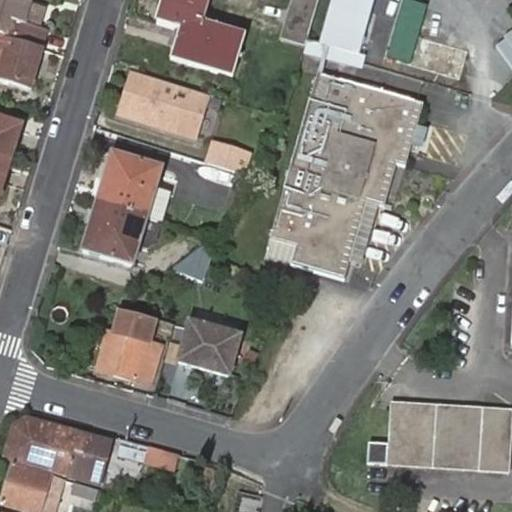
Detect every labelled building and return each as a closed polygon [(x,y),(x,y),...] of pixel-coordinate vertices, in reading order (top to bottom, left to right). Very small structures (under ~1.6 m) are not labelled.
[(0,0),(0,40),(40,53),(46,36),(38,33),(44,14),(0,0)] [(171,60),(234,79),(246,36),(203,23),(210,0),(163,0),(157,24),(179,31),(171,60)] [(316,0),(288,0),(277,40),(303,48),(316,0)] [(333,0),(319,53),(339,58),(342,48),(356,52),(370,0),(333,0)] [(390,68),(414,75),(424,45),(399,37),(390,68)] [(0,82),(28,92),(40,53),(0,40),(0,82)] [(183,88),(132,72),(119,115),(157,126),(158,120),(168,124),(172,130),(196,138),(205,107),(180,100),(183,88)] [(316,75),(270,241),(295,248),(290,265),(345,279),(366,201),(391,208),(392,205),(384,203),(395,164),(405,168),(422,105),(316,75)] [(0,166),(8,169),(20,131),(0,124),(0,166)] [(215,143),(209,163),(244,173),(250,153),(215,143)] [(113,157),(98,205),(145,219),(160,171),(113,157)] [(0,195),(8,169),(0,166),(0,195)] [(145,219),(98,205),(83,253),(131,265),(145,219)] [(201,246),(174,267),(203,281),(216,254),(212,252),(201,246)] [(152,321),(116,311),(110,334),(107,334),(97,372),(148,386),(158,348),(146,344),(152,321)] [(237,336),(188,322),(176,360),(227,374),(237,336)] [(388,445),(386,465),(507,473),(511,410),(391,403),(388,445)] [(112,445),(28,421),(15,428),(6,460),(48,473),(47,476),(75,485),(88,489),(95,464),(106,467),(112,445)] [(367,464),(386,465),(388,445),(369,444),(367,464)] [(106,467),(95,464),(88,489),(100,492),(106,467)] [(1,508),(12,511),(56,511),(65,484),(13,470),(1,508)] [(88,489),(75,485),(70,502),(96,509),(102,493),(100,492),(88,489)]
